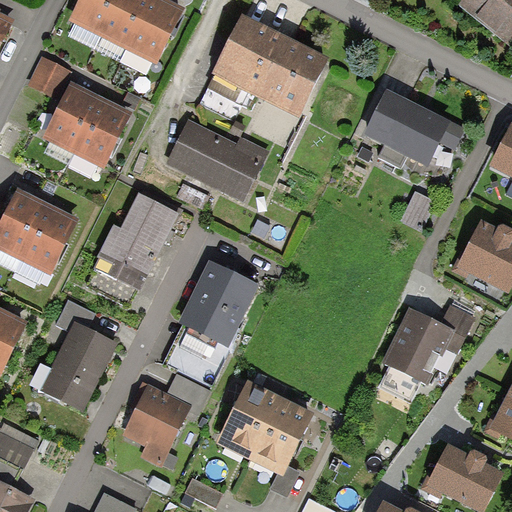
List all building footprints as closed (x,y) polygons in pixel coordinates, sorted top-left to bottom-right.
[(0,0),(0,52),(15,21),(1,14),(3,10),(0,8),(0,0)] [(100,36),(118,0),(82,0),(72,22),(100,36)] [(129,50),(153,0),(118,0),(100,36),(129,50)] [(157,65),(185,10),(164,0),(153,0),(129,50),(157,65)] [(511,0),(462,0),(459,5),(510,47),(511,45),(511,0)] [(278,36),(243,18),(207,89),(252,111),(257,100),(299,121),(329,60),(278,36)] [(59,103),(74,73),(43,58),(28,87),(59,103)] [(103,101),(72,85),(45,140),(75,156),(103,101)] [(423,109),(388,92),(366,136),(385,146),(378,159),(394,167),(392,172),(418,186),(430,176),(441,181),(466,130),(423,109)] [(134,116),(103,101),(75,156),(106,171),(134,116)] [(237,145),(188,121),(166,166),(243,203),(268,153),(240,139),(237,145)] [(511,132),(505,129),(482,172),(511,187),(511,132)] [(49,209),(17,193),(0,224),(0,250),(22,262),(49,209)] [(437,203),(416,193),(401,222),(422,233),(437,203)] [(168,239),(180,215),(139,196),(122,231),(114,227),(99,260),(101,263),(90,285),(131,305),(139,289),(142,291),(168,239)] [(81,225),(49,209),(22,262),(54,278),(81,225)] [(511,245),(474,226),(450,274),(500,300),(511,276),(511,245)] [(228,271),(209,262),(179,325),(184,328),(166,366),(211,387),(259,286),(228,271)] [(75,325),(88,331),(96,314),(69,301),(56,326),(71,333),(75,325)] [(422,316),(409,310),(382,364),(389,368),(379,388),(411,405),(422,384),(429,387),(438,368),(448,373),(476,318),(452,306),(442,326),(422,316)] [(30,323),(0,308),(0,380),(1,381),(30,323)] [(88,331),(75,325),(71,333),(42,392),(84,412),(116,345),(88,331)] [(169,394),(148,384),(140,400),(122,437),(146,448),(141,458),(163,470),(165,467),(174,472),(181,459),(169,453),(191,411),(201,416),(213,393),(178,375),(169,394)] [(248,383),(218,444),(280,474),(272,489),(288,497),(300,473),(289,467),(314,416),(248,383)] [(511,396),(493,432),(511,441),(511,396)] [(0,481),(15,489),(40,440),(6,422),(3,430),(0,428),(0,481)] [(470,455),(450,444),(434,474),(429,471),(420,489),(441,500),(444,495),(476,511),(484,511),(504,476),(486,466),(488,463),(487,459),(475,453),(470,455)] [(223,495),(193,480),(186,494),(216,509),(223,495)] [(15,489),(0,481),(0,511),(29,511),(36,499),(15,489)] [(136,511),(105,496),(96,511),(136,511)] [(405,511),(402,511),(384,503),(378,511),(414,511),(411,510),(406,511),(405,511)]
